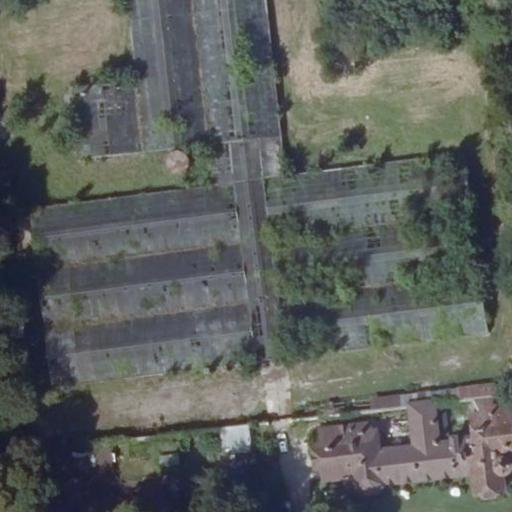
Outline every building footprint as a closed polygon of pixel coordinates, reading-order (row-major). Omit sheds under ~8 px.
[(256,154),(258,164),(239,166),(241,186),(58,208),(78,390),(511,337),(511,279),(508,245),(409,254),(400,195),(501,184),(498,156),(322,177),(319,157),(283,161),(280,149),(291,148),(289,131),(316,128),(308,62),(281,65),(271,0),(208,0),(219,71),(170,77),(170,83),(104,89),(112,152),(244,138),(245,154),(256,154)] [(208,0),(160,0),(170,77),(219,71),(208,0)] [(271,0),(281,65),(308,62),(299,0),(271,0)] [(511,0),(496,0),(509,90),(511,90),(511,0)] [(283,161),(319,157),(316,128),(289,131),(291,148),(280,149),(283,161)] [(113,161),(237,145),(239,166),(258,164),(256,154),(245,154),(244,138),(112,152),(113,161)] [(501,184),(400,195),(409,254),(508,245),(501,184)] [(335,423),(338,423),(434,412),(466,409),(511,403),(511,387),(332,410),(335,423)] [(469,445),(466,409),(434,412),(437,449),(397,454),(393,422),(366,424),(365,436),(337,438),(342,479),(372,475),(374,492),(497,477),(499,499),(509,498),(510,505),(511,504),(511,424),(505,425),(506,441),(469,445)] [(48,456),(51,475),(276,449),(274,432),(48,456)]
